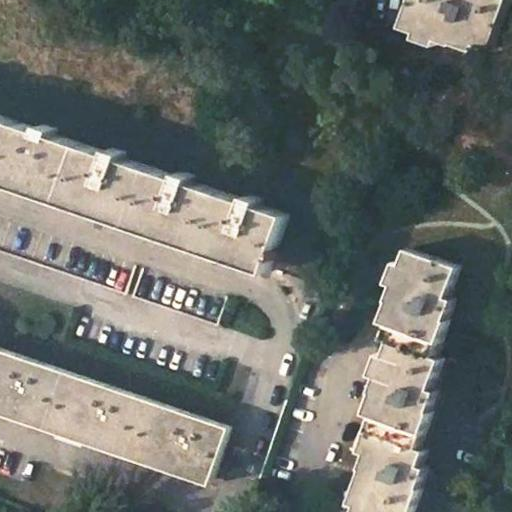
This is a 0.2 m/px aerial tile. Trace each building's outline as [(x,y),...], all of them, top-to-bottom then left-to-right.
[(245,0),(217,0),(216,4),(241,12),(245,0)] [(421,0),(410,32),(462,52),(464,45),(499,58),(511,22),(511,4),(498,0),(421,0)] [(291,212),(0,111),(0,176),(271,269),(291,212)] [(228,294),(0,215),(0,248),(219,324),(228,294)] [(464,267),(408,247),(391,298),(399,301),(386,338),(392,340),(375,389),(382,391),(369,430),(375,432),(363,468),(371,470),(356,511),(414,511),(423,488),(417,486),(429,450),(424,450),(437,411),(430,408),(446,359),(440,357),(453,319),(448,317),(464,267)] [(235,426),(0,345),(0,404),(218,479),(235,426)]
